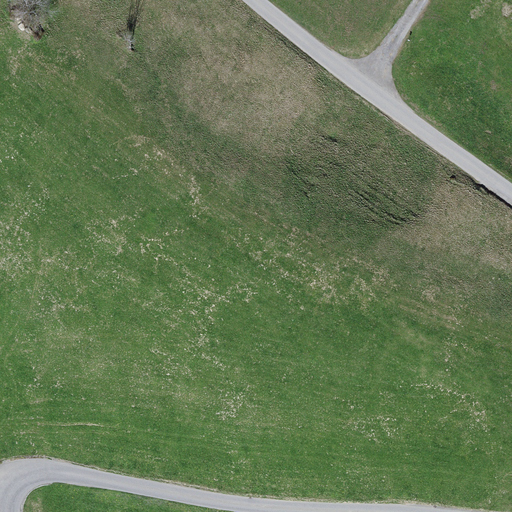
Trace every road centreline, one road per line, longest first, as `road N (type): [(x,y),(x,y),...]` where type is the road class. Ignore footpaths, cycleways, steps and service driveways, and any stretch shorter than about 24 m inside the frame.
road 1 (unclassified): [(344,511),(217,510),(69,477),(27,482),(8,511)]
road 2 (unclassified): [(258,0),(511,194)]
